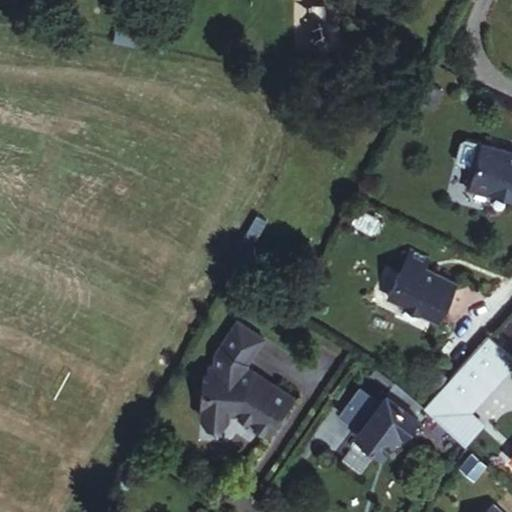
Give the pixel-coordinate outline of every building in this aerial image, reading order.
[(342,0),(299,0),(295,51),(341,52),(342,0)] [(440,93),(427,86),(418,103),(432,110),(440,93)] [(511,151),(507,150),(462,139),(452,142),(447,161),(473,167),(468,185),(470,189),(491,194),(496,192),(511,195),(511,151)] [(457,282),(435,271),(434,273),(426,269),(427,267),(430,259),(412,251),(390,296),(439,319),(457,282)] [(236,412),(267,432),(292,395),(250,367),(244,366),(245,362),(261,337),(235,318),(212,351),(209,366),(203,366),(201,377),(196,377),(197,413),(204,421),(217,422),(225,414),(226,411),(236,412)] [(374,366),(372,367),(368,372),(377,379),(382,372),(374,366)] [(469,385),(454,371),(437,388),(452,402),(469,385)] [(382,372),(377,379),(387,386),(392,380),(382,372)] [(392,380),(387,386),(353,429),(357,432),(377,447),(380,450),(398,427),(402,430),(423,404),(392,380)] [(357,432),(338,455),(358,471),(377,447),(357,432)] [(507,511),(492,498),(479,511),(507,511)]
